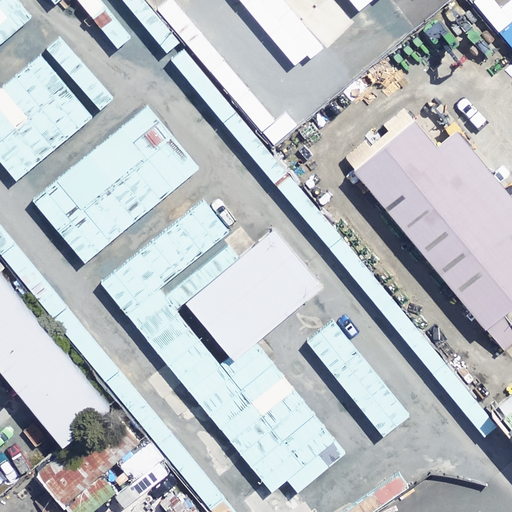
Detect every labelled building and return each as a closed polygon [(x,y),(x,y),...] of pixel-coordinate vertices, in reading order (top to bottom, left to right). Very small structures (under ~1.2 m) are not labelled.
[(260,0),(168,0),(158,9),(170,21),(182,21),(207,49),(260,0)] [(346,84),(319,52),(285,79),(312,112),(346,84)] [(195,176),(145,115),(29,209),(79,270),(195,176)] [(511,329),(511,228),(426,123),(362,175),(498,341),(511,329)] [(240,240),(211,205),(103,293),(179,385),(211,359),(165,302),(240,240)] [(323,296),(278,240),(194,308),(239,364),(323,296)] [(113,414),(0,275),(0,374),(65,453),(113,414)] [(335,460),(253,359),(193,408),(258,488),(290,462),(307,483),(335,460)] [(511,437),(495,451),(511,471),(511,437)]
